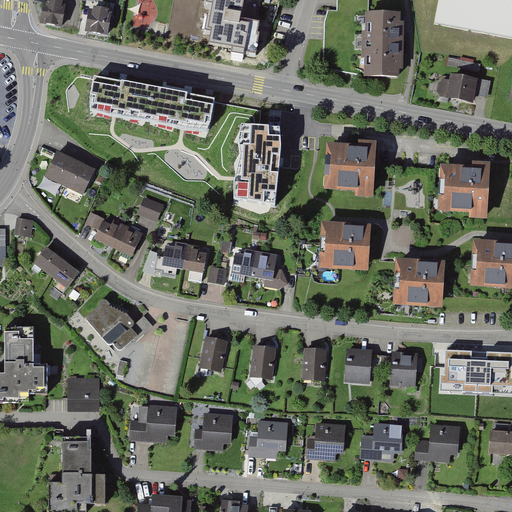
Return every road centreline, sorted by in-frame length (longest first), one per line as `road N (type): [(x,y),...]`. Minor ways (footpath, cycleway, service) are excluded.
road 1 (residential): [(511,338),(400,334),(150,300),(106,275),(5,185)]
road 2 (residential): [(511,506),(121,473)]
road 3 (secondary): [(287,90),(38,43)]
road 4 (secondary): [(511,133),(287,90)]
road 5 (tertiary): [(5,185),(33,106),(38,43)]
